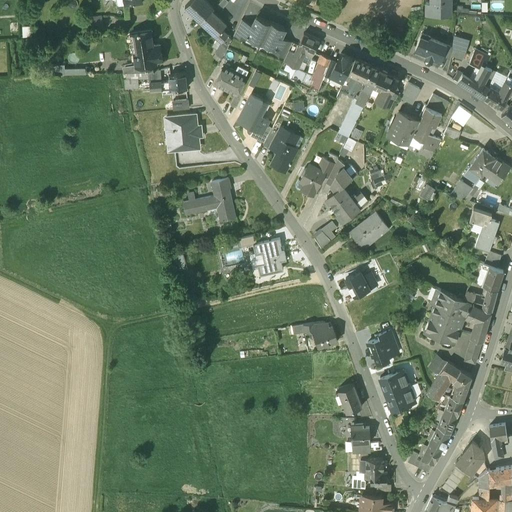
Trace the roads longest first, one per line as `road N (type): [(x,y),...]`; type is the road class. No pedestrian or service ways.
road 1 (residential): [(425,493),(408,483),(385,436),(325,275),(200,86),(174,0)]
road 2 (residential): [(262,0),(445,86),(511,132)]
road 3 (track): [(325,275),(105,327)]
road 4 (track): [(105,327),(94,511)]
road 5 (tertiary): [(468,409),(511,269)]
